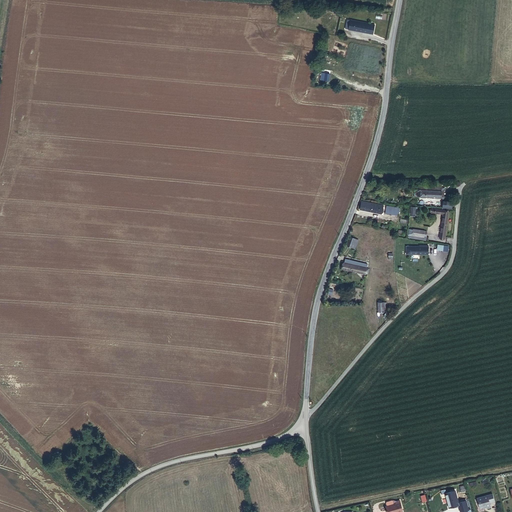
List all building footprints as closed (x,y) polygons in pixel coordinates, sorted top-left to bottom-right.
[(376,26),(373,25),(354,21),(353,24),(351,23),(349,30),(374,35),(376,26)] [(345,81),(347,69),(341,67),(339,72),(321,68),(319,75),(345,81)] [(448,199),(449,192),(426,190),(426,197),(448,199)] [(385,212),(386,206),(364,202),(363,209),(385,212)] [(442,237),(449,239),(454,213),(440,210),(439,214),(447,216),(442,237)] [(354,252),(358,243),(353,241),(349,250),(354,252)] [(422,248),(408,248),(408,255),(431,255),(431,246),(422,246),(422,248)] [(371,274),(372,267),(346,262),(345,269),(371,274)] [(386,313),(387,302),(378,302),(378,313),(386,313)] [(457,491),(445,493),(449,509),(459,506),(460,511),(466,511),(470,511),(468,500),(460,502),(457,491)] [(493,494),(477,498),(479,508),(486,506),(486,508),(491,507),(490,503),(495,502),(493,494)] [(384,506),(386,511),(394,511),(401,510),(398,500),(394,501),(394,503),(384,506)]
